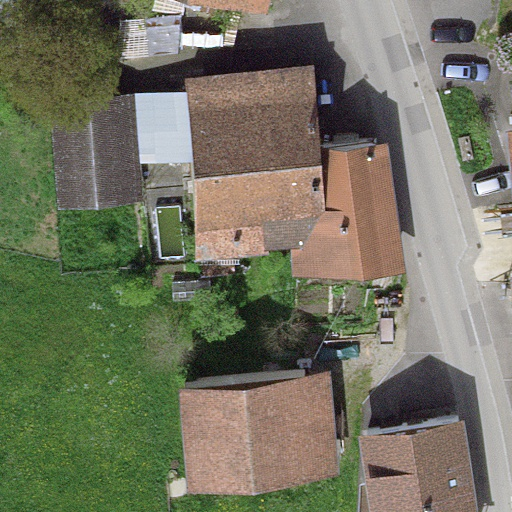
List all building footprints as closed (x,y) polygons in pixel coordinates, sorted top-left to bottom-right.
[(289,238),(321,236),(314,146),(309,74),(182,87),(192,236),(230,233),(231,237),(235,237),(235,232),(274,229),(274,239),(289,238)] [(63,198),(124,194),(117,104),(56,108),(63,198)] [(291,270),(390,268),(372,142),(314,146),(321,236),(289,238),(291,270)] [(181,383),(190,483),(311,472),(301,372),(181,383)] [(364,433),(375,511),(468,511),(455,419),(364,433)]
